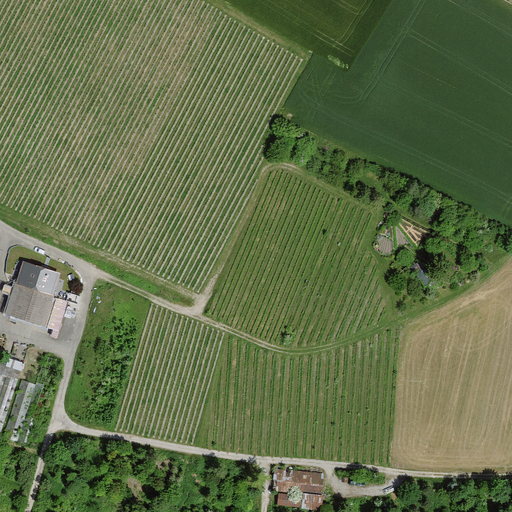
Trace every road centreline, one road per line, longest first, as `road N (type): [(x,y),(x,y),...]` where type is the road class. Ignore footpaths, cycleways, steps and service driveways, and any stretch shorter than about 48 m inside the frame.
road 1 (track): [(511,475),(266,459),(54,423)]
road 2 (track): [(383,327),(391,302),(370,240),(376,210),(282,165),(267,171),(206,297),(190,313)]
road 3 (track): [(81,264),(276,349),(314,351),(383,327)]
road 4 (track): [(383,327),(463,290),(511,253)]
road 5 (unclassified): [(0,225),(81,264),(86,297)]
